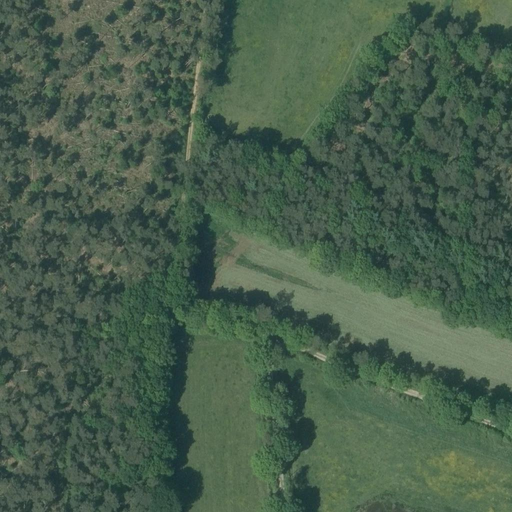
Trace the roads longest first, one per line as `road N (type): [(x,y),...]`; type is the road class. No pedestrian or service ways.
road 1 (track): [(166,317),(209,0)]
road 2 (track): [(511,429),(265,332)]
road 3 (track): [(265,332),(284,511)]
road 4 (track): [(166,317),(0,312)]
